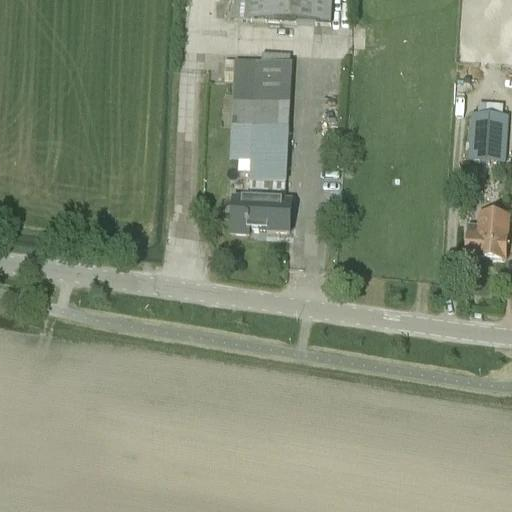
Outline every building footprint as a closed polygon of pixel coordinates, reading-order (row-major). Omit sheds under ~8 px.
[(231,23),(248,23),(330,28),(331,0),(249,0),(249,3),(232,2),(231,23)] [(249,188),(285,190),(291,66),(235,63),(230,164),(250,165),(249,188)] [(499,165),(502,121),(471,119),(468,162),(499,165)] [(290,205),(284,204),(234,202),(232,227),(250,228),(250,224),(289,226),(290,205)] [(479,218),(479,230),(467,230),(465,260),(505,263),(508,220),(479,218)]
